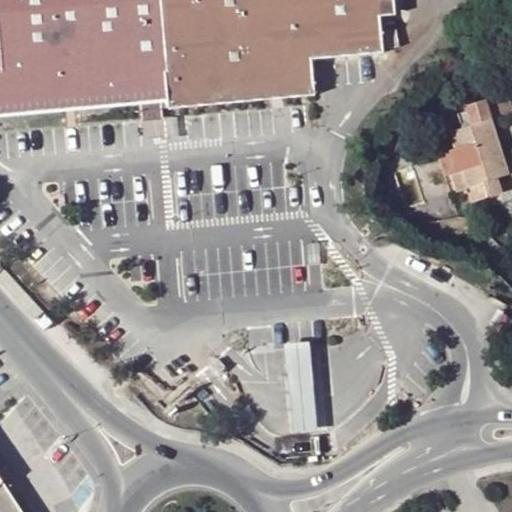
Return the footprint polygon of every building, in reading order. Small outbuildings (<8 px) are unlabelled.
[(0,0),(0,118),(131,105),(130,93),(0,104),(0,0)] [(0,0),(0,104),(130,93),(128,71),(165,67),(168,103),(314,89),(311,53),(380,47),(377,12),(375,0),(0,0)] [(131,105),(168,103),(165,67),(128,71),(130,93),(131,105)] [(497,117),(511,110),(511,100),(509,91),(490,98),(497,117)] [(450,132),(455,150),(467,187),(472,202),(487,197),(482,183),(496,178),(508,175),(491,122),(494,121),(488,100),(464,108),(466,113),(458,115),(462,129),(450,132)] [(501,193),(496,178),(482,183),(487,197),(501,193)] [(309,336),(284,338),(288,388),(292,431),(316,429),(313,385),(309,336)] [(23,511),(5,484),(0,487),(0,511),(23,511)]
